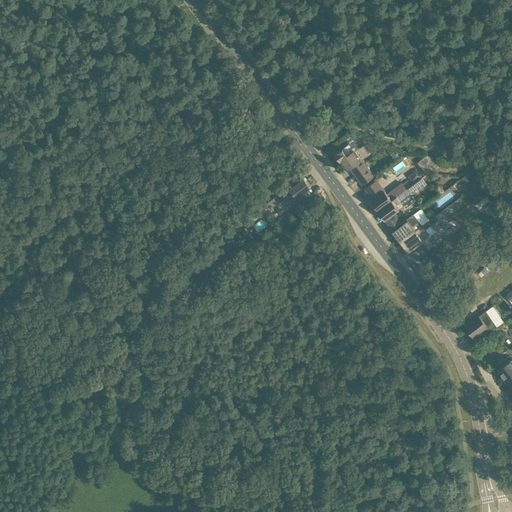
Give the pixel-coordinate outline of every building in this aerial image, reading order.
[(349,142),(343,147),(334,153),(335,154),(335,156),(337,159),(338,158),(346,169),(349,167),(362,185),(374,176),(352,146),(349,142)] [(419,160),(426,172),(439,165),(432,153),(419,160)] [(467,186),(470,190),(483,179),(476,170),(474,168),(474,169),(466,175),(461,178),(462,179),(467,186)] [(411,176),(416,181),(422,175),(417,169),(411,176)] [(302,177),(294,183),(267,202),(272,208),(293,193),(296,198),(310,188),(302,177)] [(406,189),(377,211),(392,230),(402,223),(394,213),(404,205),(401,202),(410,194),(411,196),(427,184),(421,177),(406,189)] [(377,211),(406,189),(403,184),(401,182),(386,194),(384,191),(385,190),(377,179),(365,189),(373,199),(370,201),(377,211)] [(286,205),(277,212),(281,217),(290,210),(286,205)] [(422,225),(413,213),(406,218),(408,221),(393,232),(400,242),(422,225)] [(422,225),(400,242),(408,251),(428,236),(428,234),(425,229),(430,225),(427,221),(422,225)] [(497,265),(492,260),(487,264),(492,270),(497,265)] [(497,327),(485,311),(464,327),(472,337),(484,328),(488,334),(497,327)] [(511,390),(511,360),(511,359),(496,370),(511,390)]
